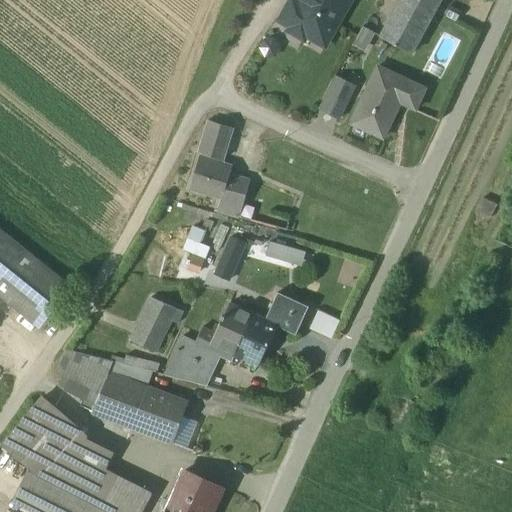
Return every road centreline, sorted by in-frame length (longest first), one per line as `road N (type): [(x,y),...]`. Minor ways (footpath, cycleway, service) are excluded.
road 1 (residential): [(427,185),(214,91),(98,288),(0,431)]
road 2 (residential): [(427,185),(274,511)]
road 3 (residential): [(511,0),(427,185)]
